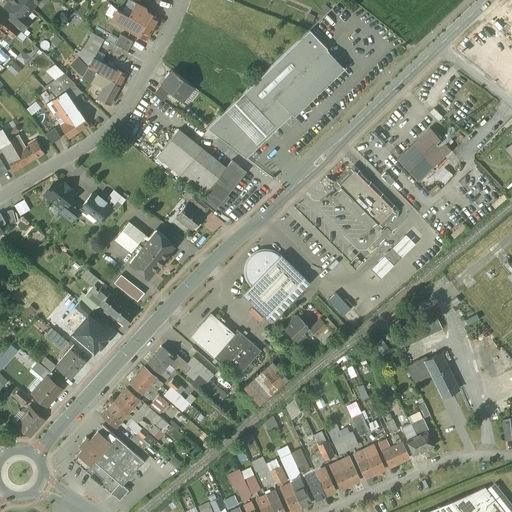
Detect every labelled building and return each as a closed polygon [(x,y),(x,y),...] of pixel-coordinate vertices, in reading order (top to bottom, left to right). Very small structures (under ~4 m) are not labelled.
[(32,9),(21,0),(10,0),(11,0),(5,7),(11,11),(22,21),(23,20),(32,9)] [(21,0),(32,9),(39,0),(21,0)] [(158,19),(146,12),(146,11),(145,8),(136,3),(130,15),(129,15),(129,16),(153,29),(158,19)] [(153,29),(129,16),(118,10),(117,9),(112,19),(131,30),(131,31),(147,40),(153,29)] [(22,21),(11,11),(11,17),(8,20),(19,30),(22,32),(28,25),(23,20),(22,21)] [(8,20),(5,18),(1,23),(7,28),(4,31),(12,38),(13,38),(19,30),(8,20)] [(309,30),(225,111),(243,130),(228,144),(246,158),(292,114),(294,116),(344,68),(326,50),(327,49),(309,30)] [(4,31),(0,35),(0,43),(4,47),(12,38),(4,31)] [(104,39),(92,33),(83,49),(95,55),(104,39)] [(133,42),(120,35),(115,44),(127,52),(133,42)] [(17,58),(25,65),(32,57),(24,50),(17,58)] [(127,75),(114,68),(113,69),(93,58),(89,65),(88,65),(87,66),(88,67),(95,71),(121,85),(127,75)] [(15,61),(8,69),(16,76),(23,68),(15,61)] [(95,71),(88,67),(84,75),(91,79),(95,71)] [(193,86),(172,70),(161,85),(171,92),(182,101),(193,86)] [(121,85),(95,71),(91,79),(104,86),(97,97),(111,105),(121,85)] [(76,85),(64,73),(54,80),(65,92),(76,85)] [(171,92),(161,85),(154,94),(164,101),(171,92)] [(79,110),(78,111),(65,92),(58,97),(57,96),(56,97),(56,98),(62,107),(79,132),(89,125),(79,110)] [(56,98),(47,104),(54,114),(56,113),(55,112),(62,107),(56,98)] [(79,132),(62,107),(55,112),(56,113),(54,114),(61,126),(60,126),(69,139),(79,132)] [(225,111),(207,128),(228,144),(243,130),(225,111)] [(16,127),(6,132),(9,138),(19,132),(16,127)] [(56,127),(46,133),(53,143),(63,137),(56,127)] [(0,146),(9,140),(2,128),(0,129),(0,146)] [(431,128),(397,160),(418,181),(451,150),(431,128)] [(226,167),(179,129),(157,157),(180,176),(204,195),(226,167)] [(37,141),(26,147),(18,135),(10,140),(24,165),(44,154),(37,141)] [(9,140),(0,146),(7,158),(6,158),(14,171),(24,165),(10,140),(9,140)] [(226,167),(204,195),(200,199),(200,200),(209,207),(215,211),(247,172),(232,160),(226,167)] [(373,186),(370,182),(368,184),(354,169),(338,186),(378,226),(388,216),(395,210),(386,201),(387,200),(384,197),(383,198),(372,187),(373,186)] [(71,190),(64,184),(59,181),(56,184),(54,183),(44,194),(62,209),(63,209),(71,199),(76,194),(71,190)] [(97,197),(92,194),(81,207),(78,211),(79,212),(93,223),(95,221),(99,224),(106,214),(104,212),(109,206),(104,203),(104,202),(97,197)] [(200,199),(194,195),(189,200),(205,213),(209,207),(200,200),(200,199)] [(21,215),(31,210),(26,199),(15,204),(21,215)] [(71,199),(63,209),(62,209),(59,213),(71,222),(79,212),(78,211),(81,207),(71,199)] [(117,201),(112,207),(117,210),(122,204),(117,201)] [(196,211),(187,204),(177,216),(192,229),(193,228),(196,230),(200,224),(198,222),(202,216),(204,214),(198,209),(196,211)] [(395,210),(388,216),(393,222),(396,219),(397,218),(398,216),(398,214),(398,213),(398,212),(398,211),(397,210),(397,209),(396,208),(395,210)] [(16,223),(13,210),(7,212),(10,224),(16,223)] [(150,239),(129,222),(114,240),(136,257),(150,239)] [(136,257),(131,264),(148,277),(159,264),(160,265),(161,265),(164,261),(164,260),(163,259),(173,246),(156,232),(150,239),(136,257)] [(414,244),(406,235),(371,270),(380,278),(414,244)] [(270,251),(265,251),(261,251),(257,252),(254,254),(251,257),(249,260),(247,263),(246,267),(245,271),(246,275),(247,279),(249,282),(251,285),(279,256),(277,254),(273,252),(270,251)] [(251,285),(242,295),(266,318),(305,277),(281,255),(279,256),(251,285)] [(88,269),(82,276),(93,286),(99,278),(88,269)] [(120,275),(114,283),(137,301),(144,293),(120,275)] [(109,293),(99,285),(96,288),(99,291),(97,293),(105,299),(109,293)] [(335,292),(328,299),(343,315),(353,306),(346,299),(343,301),(335,292)] [(135,315),(109,293),(105,299),(100,305),(105,310),(109,314),(109,313),(125,326),(135,315)] [(84,294),(81,294),(77,300),(92,312),(98,306),(84,294)] [(31,305),(24,315),(29,319),(36,309),(31,305)] [(237,330),(234,334),(223,324),(225,321),(224,322),(220,319),(219,320),(211,314),(190,337),(213,357),(237,378),(261,351),(237,330)] [(477,314),(465,321),(467,326),(480,319),(477,314)] [(98,325),(87,316),(72,333),(94,352),(109,334),(98,324),(98,325)] [(296,317),(295,316),(291,319),(292,321),(284,329),(294,340),(295,340),(298,343),(306,336),(303,332),(308,327),(297,316),(296,317)] [(335,327),(327,318),(323,322),(328,328),(331,330),(335,327)] [(416,329),(394,339),(401,353),(406,351),(404,347),(442,329),(437,319),(416,329)] [(320,320),(309,330),(317,338),(320,334),(328,328),(323,322),(320,320)] [(328,328),(320,334),(327,342),(335,335),(331,330),(328,328)] [(68,343),(52,329),(44,337),(51,342),(53,343),(62,350),(68,343)] [(385,343),(378,347),(383,356),(391,351),(385,343)] [(168,352),(162,346),(155,354),(155,355),(167,366),(168,366),(169,364),(176,370),(176,371),(177,372),(178,371),(179,373),(182,370),(187,364),(186,364),(187,363),(177,354),(174,357),(169,353),(170,352),(168,351),(168,352)] [(70,348),(55,366),(56,366),(66,375),(70,379),(86,362),(70,348)] [(458,390),(440,353),(427,359),(425,361),(431,374),(442,397),(454,392),(458,390)] [(167,366),(155,355),(148,363),(167,379),(170,376),(169,375),(171,373),(166,368),(167,366)] [(426,356),(407,366),(415,383),(431,374),(425,361),(427,359),(426,356)] [(214,375),(193,357),(187,363),(186,364),(187,364),(182,370),(185,373),(190,367),(206,381),(207,382),(214,375)] [(55,366),(46,358),(40,364),(48,370),(50,372),(56,366),(55,366)] [(40,364),(37,362),(32,369),(42,377),(48,370),(40,364)] [(291,380),(272,362),(244,386),(261,407),(291,380)] [(163,384),(144,367),(137,375),(150,386),(151,384),(157,389),(159,387),(160,387),(163,384)] [(206,381),(190,367),(185,373),(189,376),(186,379),(198,390),(200,388),(203,390),(204,389),(205,388),(202,385),(206,381)] [(1,374),(0,374),(0,387),(1,388),(8,381),(1,374)] [(150,386),(137,375),(130,383),(149,399),(153,396),(152,395),(154,393),(148,388),(150,386)] [(62,389),(47,377),(42,382),(44,384),(34,395),(33,393),(32,394),(47,406),(62,389)] [(184,389),(173,379),(168,384),(171,387),(179,394),(184,389)] [(226,395),(210,382),(205,388),(204,389),(219,402),(226,395)] [(140,400),(126,387),(120,394),(134,407),(140,400)] [(171,387),(164,395),(175,405),(182,397),(179,394),(171,387)] [(30,397),(19,389),(13,396),(23,405),(30,397)] [(454,392),(442,397),(437,399),(439,404),(440,404),(448,421),(458,416),(457,415),(463,412),(454,392)] [(120,394),(114,401),(128,414),(134,407),(120,394)] [(169,404),(159,395),(149,407),(151,409),(158,415),(169,404)] [(511,396),(492,407),(498,417),(511,409),(511,396)] [(191,406),(184,400),(179,405),(185,412),(191,406)] [(294,400),(285,407),(294,419),(303,411),(294,400)] [(128,414),(114,401),(108,408),(122,421),(128,414)] [(145,403),(138,411),(148,419),(151,415),(148,412),(151,409),(149,407),(145,403)] [(356,403),(347,407),(352,418),(361,413),(356,403)] [(424,403),(419,405),(425,418),(430,415),(424,403)] [(44,418),(30,406),(15,424),(29,435),(44,418)] [(122,421),(108,408),(101,416),(116,428),(122,421)] [(138,411),(133,417),(158,439),(163,433),(148,419),(138,411)] [(361,413),(352,418),(360,436),(370,431),(361,413)] [(401,413),(393,417),(398,427),(403,426),(406,425),(401,413)] [(269,429),(279,423),(274,416),(264,422),(269,429)] [(423,418),(411,423),(416,436),(423,451),(433,446),(426,432),(429,430),(423,418)] [(511,427),(511,418),(503,420),(505,441),(511,440),(511,427)] [(156,441),(131,419),(127,423),(129,425),(128,426),(135,432),(151,446),(156,441)] [(394,423),(388,426),(390,431),(388,431),(389,435),(398,432),(394,423)] [(119,439),(103,425),(89,440),(86,437),(79,446),(82,449),(72,460),(111,493),(117,486),(119,488),(122,485),(121,485),(122,485),(123,485),(143,461),(144,461),(128,447),(119,439)] [(416,436),(414,437),(410,429),(403,432),(414,455),(423,451),(416,436)] [(148,444),(135,432),(130,438),(143,450),(148,444)] [(353,433),(343,438),(348,448),(354,447),(358,445),(353,433)] [(132,442),(123,434),(119,439),(128,447),(132,442)] [(409,458),(398,435),(393,437),(394,438),(391,439),(394,446),(392,447),(399,462),(409,458)] [(343,438),(333,442),(339,454),(343,452),(348,448),(343,438)] [(334,456),(327,441),(318,446),(320,451),(325,461),(334,456)] [(392,447),(390,448),(386,441),(384,442),(383,441),(379,444),(390,467),(399,462),(392,447)] [(373,446),(369,448),(369,449),(367,450),(370,457),(368,458),(375,473),(384,469),(373,446)] [(320,451),(314,453),(315,456),(310,458),(315,468),(321,465),(325,461),(320,451)] [(368,458),(365,459),(362,452),(359,454),(359,453),(354,455),(365,478),(375,473),(368,458)] [(360,480),(349,457),(344,459),(345,460),(342,462),(345,468),(343,469),(350,485),(360,480)] [(343,469),(341,470),(337,463),(330,466),(341,489),(350,485),(343,469)] [(304,464),(298,467),(302,474),(307,472),(304,464)] [(280,467),(274,470),(280,485),(287,481),(280,467)] [(335,492),(324,468),(320,471),(320,472),(318,473),(321,480),(319,481),(326,496),(335,492)] [(237,471),(228,474),(231,481),(242,476),(239,470),(238,470),(237,469),(236,470),(237,471)] [(295,469),(287,472),(291,480),(299,476),(295,469)] [(167,473),(158,481),(162,486),(172,477),(167,473)] [(271,474),(261,479),(267,491),(270,490),(272,488),(275,484),(271,474)] [(319,481),(316,482),(313,475),(310,476),(310,475),(305,477),(316,500),(326,496),(319,481)] [(242,476),(231,481),(235,489),(246,484),(242,476)] [(311,503),(300,480),(296,482),(296,483),(293,484),(296,491),(294,492),(301,507),(311,503)] [(509,511),(511,510),(511,503),(495,483),(488,489),(505,511),(509,511)] [(246,484),(235,489),(241,503),(247,500),(251,495),(246,484)] [(122,485),(119,488),(117,486),(111,493),(120,500),(129,490),(123,485),(122,485),(121,485),(122,485)] [(301,507),(294,492),(292,493),(288,486),(286,488),(285,487),(281,489),(292,511),(301,507)] [(505,511),(488,489),(486,487),(427,511),(505,511)] [(285,511),(275,491),(268,494),(272,502),(270,503),(273,511),(285,511)] [(224,500),(228,509),(240,504),(236,495),(224,500)] [(273,511),(270,503),(267,504),(264,497),(261,499),(261,498),(256,500),(262,511),(273,511)] [(220,498),(211,502),(215,511),(216,511),(225,508),(220,498)] [(255,511),(251,502),(246,504),(247,505),(244,507),(246,511),(255,511)]
